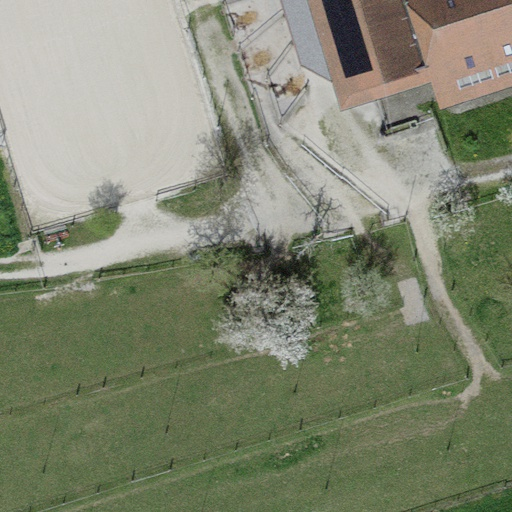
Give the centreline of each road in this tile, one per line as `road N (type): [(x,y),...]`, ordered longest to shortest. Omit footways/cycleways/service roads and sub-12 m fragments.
road 1 (track): [(511,175),(115,260),(0,276)]
road 2 (track): [(414,199),(428,276),(465,341)]
